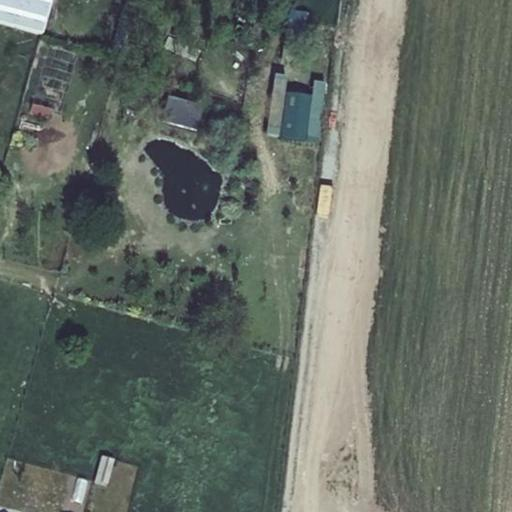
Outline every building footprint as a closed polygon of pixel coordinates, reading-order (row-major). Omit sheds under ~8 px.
[(51,0),(0,0),(0,25),(41,37),(51,0)] [(307,14),(290,12),(281,60),(292,62),(297,35),(305,36),(307,14)] [(313,82),(301,80),(293,141),(305,143),(313,82)] [(325,84),(313,82),(305,143),(318,143),(325,84)] [(202,107),(168,98),(161,124),(195,133),(202,107)] [(51,112),(32,107),(30,114),(49,119),(51,112)] [(114,461),(101,458),(94,482),(108,486),(114,461)]
